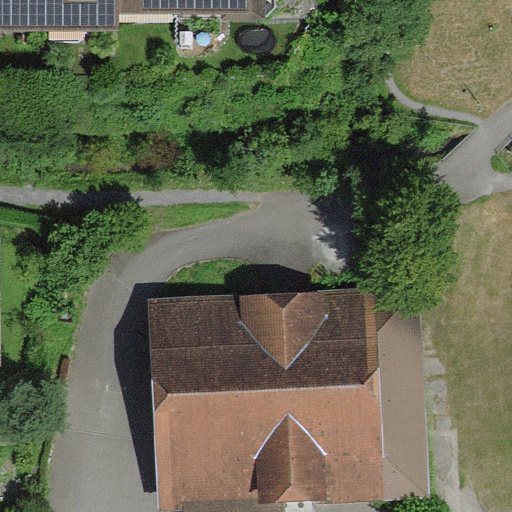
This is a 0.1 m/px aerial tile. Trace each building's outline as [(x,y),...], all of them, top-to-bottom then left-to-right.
[(0,0),(0,30),(44,30),(43,0),(0,0)] [(43,0),(44,30),(118,29),(118,13),(117,0),(43,0)] [(180,12),(179,0),(117,0),(118,13),(180,12)] [(179,0),(180,12),(227,11),(227,20),(263,19),(262,0),(179,0)] [(150,307),(159,500),(187,499),(187,511),(276,511),(276,498),(422,491),(413,295),(150,307)]
